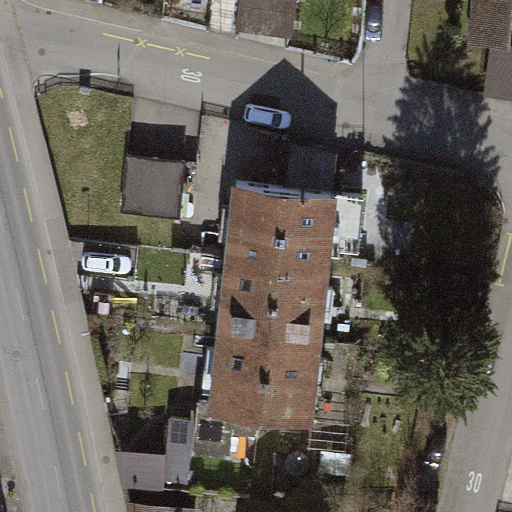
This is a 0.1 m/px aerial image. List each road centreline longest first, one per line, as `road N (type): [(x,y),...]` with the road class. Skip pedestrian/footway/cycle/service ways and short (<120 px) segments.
road 1 (residential): [(379,116),(52,38),(0,47)]
road 2 (tertiary): [(0,209),(69,511)]
road 3 (residential): [(474,511),(511,354)]
road 4 (residential): [(511,143),(379,116)]
